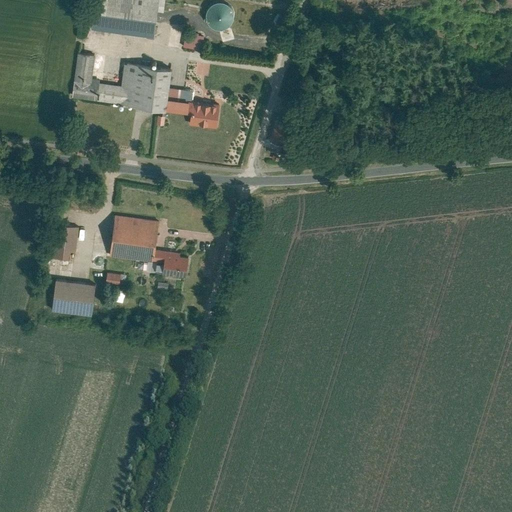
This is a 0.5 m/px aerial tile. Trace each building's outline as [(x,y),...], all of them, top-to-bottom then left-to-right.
[(96,0),(93,26),(157,35),(161,0),(96,0)] [(230,25),(230,2),(205,2),(204,25),(230,25)] [(187,28),(184,47),(198,49),(201,30),(187,28)] [(98,53),(79,50),(73,95),(192,111),(190,123),(218,127),(222,102),(195,98),(197,88),(172,85),(174,66),(126,59),(123,83),(94,79),(98,53)] [(158,123),(165,124),(167,115),(160,113),(158,123)] [(290,119),(277,116),(270,141),(283,145),(290,119)] [(284,148),(273,146),(272,154),(282,156),(284,148)] [(117,213),(112,254),(164,261),(163,270),(188,273),(190,255),(181,254),(182,250),(156,247),(160,218),(117,213)] [(55,221),(52,256),(70,258),(71,248),(77,248),(80,224),(55,221)] [(109,269),(107,282),(121,284),(123,271),(109,269)] [(97,282),(57,277),(53,309),(93,314),(97,282)]
